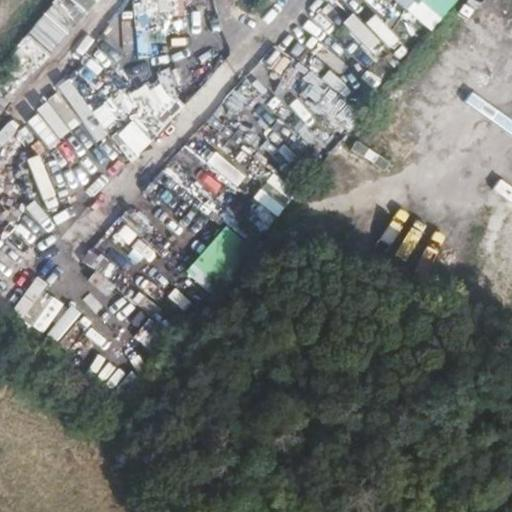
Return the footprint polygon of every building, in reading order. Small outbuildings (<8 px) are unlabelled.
[(0,110),(3,113),(90,0),(53,0),(8,58),(9,59),(0,71),(0,110)] [(155,0),(156,13),(175,12),(175,0),(155,0)] [(388,0),(431,32),(455,0),(388,0)] [(511,0),(497,0),(485,19),(508,35),(511,29),(511,0)] [(64,81),(53,89),(95,143),(106,134),(64,81)] [(135,155),(158,134),(135,110),(112,131),(135,155)] [(0,141),(0,166),(12,152),(0,141)] [(205,293),(246,249),(224,228),(183,272),(205,293)]
